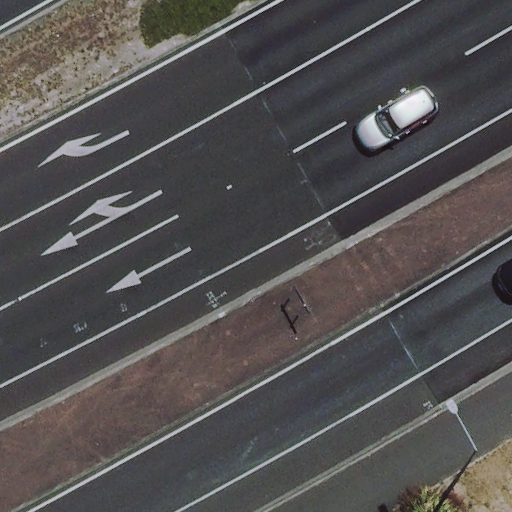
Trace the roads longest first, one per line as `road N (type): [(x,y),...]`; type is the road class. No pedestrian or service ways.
road 1 (primary): [(494,0),(0,269)]
road 2 (trunk): [(511,280),(304,409),(110,511)]
